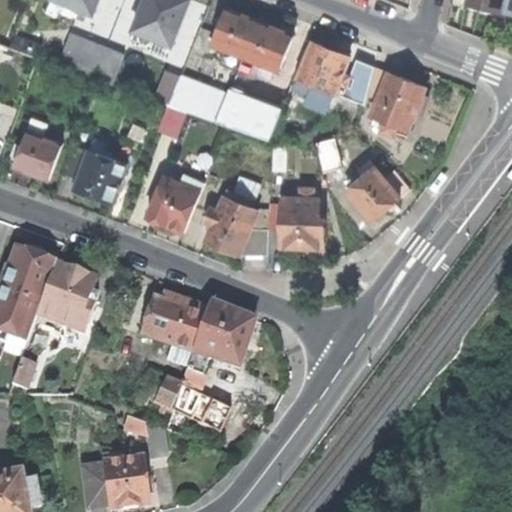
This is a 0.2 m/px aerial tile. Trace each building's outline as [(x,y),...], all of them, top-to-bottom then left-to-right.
[(97,17),(101,5),(103,0),(53,0),(56,1),(77,9),(97,17)] [(147,0),(103,0),(101,5),(118,12),(115,21),(126,25),(129,16),(139,20),(147,0)] [(147,0),(139,20),(148,23),(144,33),(166,42),(169,32),(176,35),(189,0),(147,0)] [(503,0),(466,0),(465,5),(501,13),(503,0)] [(71,22),(77,9),(56,1),(50,14),(71,22)] [(211,45),(241,57),(256,20),(241,14),(226,8),(211,45)] [(276,27),(256,20),(241,57),(278,71),(293,34),(276,27)] [(14,32),(9,47),(37,57),(42,43),(14,32)] [(124,57),(68,34),(57,64),(113,85),(124,57)] [(312,42),(295,87),(312,94),(315,86),(334,93),(339,82),(347,85),(350,76),(342,73),(349,57),(331,50),(312,42)] [(9,47),(0,43),(0,75),(26,85),(37,57),(9,47)] [(168,104),(170,105),(181,77),(167,71),(156,100),(168,104)] [(404,78),(387,71),(370,116),(384,122),(380,131),(394,137),(398,127),(408,131),(425,86),(407,79),(404,78)] [(181,77),(170,105),(187,111),(189,112),(217,123),(228,94),(181,77)] [(228,94),(217,123),(225,126),(269,143),(281,110),(229,90),(228,94)] [(187,111),(170,105),(168,104),(158,131),(176,138),(187,111)] [(48,178),(62,141),(42,135),(46,123),(30,118),(14,166),(28,171),(48,178)] [(88,149),(76,180),(73,188),(89,194),(112,202),(126,164),(99,154),(104,142),(92,137),(88,149)] [(333,139),(317,144),(325,172),(341,167),(333,139)] [(62,175),(76,180),(88,149),(73,143),(62,175)] [(287,143),(273,143),(272,171),(286,171),(287,143)] [(346,190),(373,221),(385,211),(412,188),(394,169),(385,178),(369,160),(357,170),(363,176),(346,190)] [(186,185),(203,192),(207,182),(190,176),(186,185)] [(186,233),(203,192),(186,185),(179,182),(165,177),(148,218),(186,233)] [(300,248),(326,249),(327,219),(320,219),(321,198),(315,198),(315,189),(302,189),(302,198),(283,198),(282,248),(300,248)] [(235,192),(232,199),(249,206),(252,199),(235,192)] [(241,256),(252,229),(260,211),(249,206),(232,199),(225,197),(219,210),(211,207),(205,222),(210,224),(213,226),(207,242),(241,256)] [(260,211),(252,229),(269,229),(269,211),(260,211)] [(269,256),(269,229),(252,229),(241,256),(269,256)] [(36,256),(18,249),(11,268),(8,267),(0,290),(0,328),(10,332),(9,336),(29,343),(38,317),(58,264),(36,256)] [(85,334),(99,297),(96,296),(94,295),(99,279),(58,264),(38,317),(85,334)] [(195,353),(209,309),(165,292),(163,298),(162,300),(156,298),(143,335),(176,347),(187,351),(195,353)] [(209,309),(195,353),(211,359),(240,369),(256,321),(235,313),(211,303),(209,309)] [(171,357),(190,364),(195,353),(187,351),(176,347),(171,357)] [(190,364),(184,386),(199,394),(211,359),(195,353),(190,364)] [(22,360),(10,396),(25,396),(36,365),(22,360)] [(157,403),(167,380),(150,372),(140,394),(157,403)] [(167,380),(157,403),(175,411),(184,386),(168,378),(167,380)] [(184,386),(175,411),(192,419),(217,432),(228,409),(199,394),(184,386)] [(183,437),(192,419),(175,411),(169,432),(183,437)] [(127,429),(148,435),(148,425),(130,419),(127,429)] [(165,431),(148,425),(148,435),(151,459),(169,456),(165,431)] [(103,457),(104,464),(117,462),(116,455),(103,457)] [(117,462),(104,464),(105,466),(110,507),(111,511),(151,505),(148,482),(144,458),(117,462)] [(89,510),(110,507),(105,466),(84,469),(89,510)] [(29,511),(30,511),(24,483),(22,471),(0,475),(0,511),(29,511)] [(24,483),(30,511),(42,508),(37,480),(24,483)]
